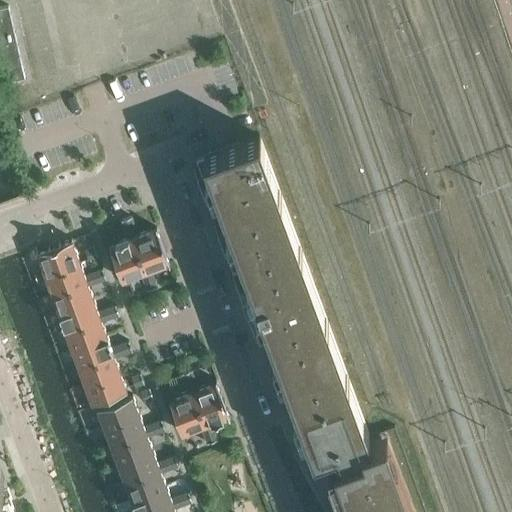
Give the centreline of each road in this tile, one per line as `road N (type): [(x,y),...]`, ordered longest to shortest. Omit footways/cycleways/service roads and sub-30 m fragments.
road 1 (residential): [(29,215),(158,170),(293,511)]
road 2 (unclassified): [(46,511),(0,394)]
